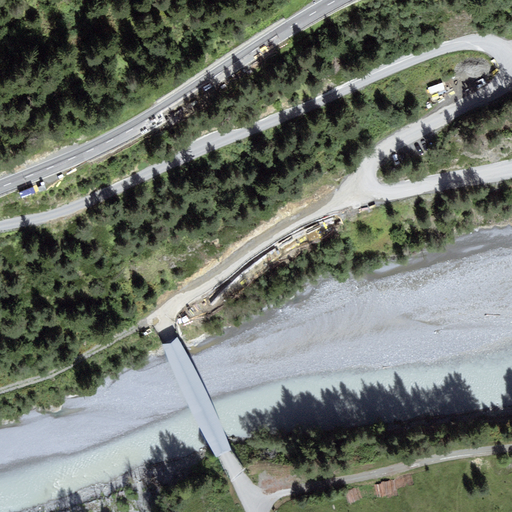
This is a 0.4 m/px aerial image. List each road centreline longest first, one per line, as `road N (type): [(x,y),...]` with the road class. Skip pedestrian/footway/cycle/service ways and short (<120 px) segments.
road 1 (primary): [(334,0),(144,122),(0,187)]
road 2 (track): [(511,447),(254,503)]
road 3 (track): [(0,392),(43,379),(139,323),(160,321)]
